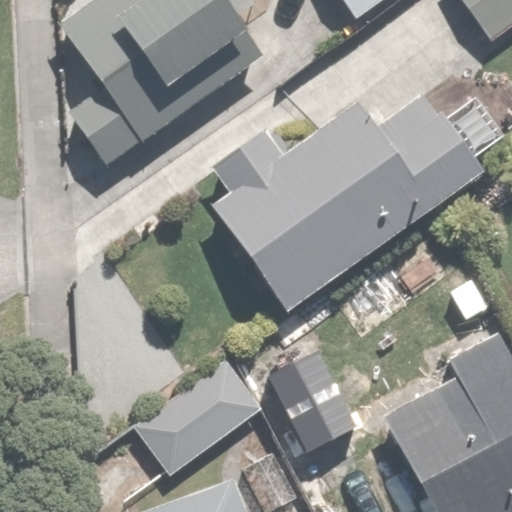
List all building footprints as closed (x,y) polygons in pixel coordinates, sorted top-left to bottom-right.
[(98,169),(265,64),(224,0),(81,0),(50,20),(93,88),(60,109),(98,169)] [(380,0),(337,0),(353,20),(380,0)] [(511,24),(511,0),(462,0),(493,39),(511,24)] [(276,312),(478,180),(467,163),(510,135),(479,88),(436,116),(422,95),(373,127),(356,102),(281,152),(267,131),(206,170),(222,194),(205,204),(276,312)] [(511,511),(511,358),(497,330),(441,359),(451,377),(380,414),(431,511),(511,511)] [(258,402),(223,357),(133,426),(168,471),(258,402)] [(321,390),(307,359),(264,379),(301,457),(359,429),(338,383),(321,390)] [(241,511),(229,479),(138,511),(241,511)]
